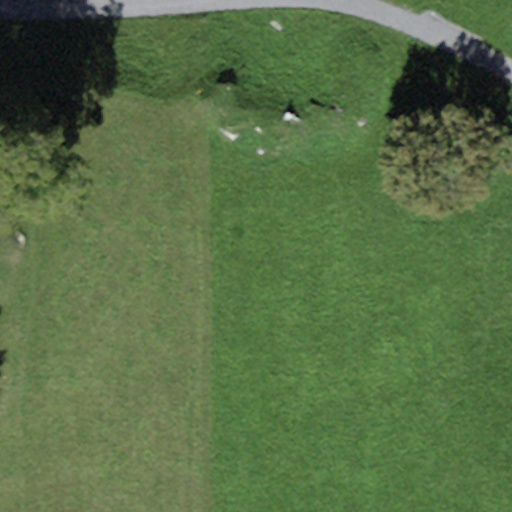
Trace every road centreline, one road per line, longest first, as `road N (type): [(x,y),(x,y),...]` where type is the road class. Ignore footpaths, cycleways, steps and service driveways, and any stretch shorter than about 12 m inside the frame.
road 1 (track): [(157,0),(0,1)]
road 2 (track): [(511,60),(379,0)]
